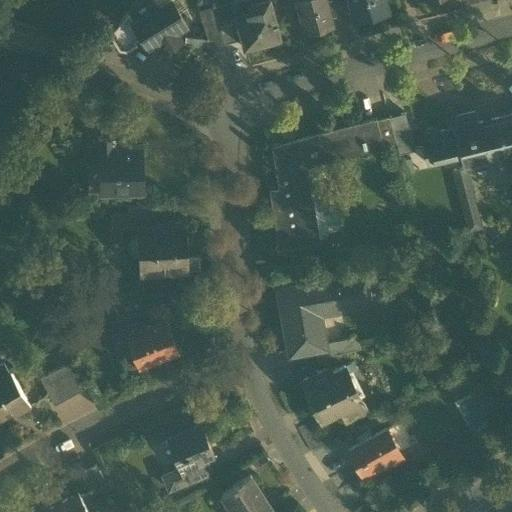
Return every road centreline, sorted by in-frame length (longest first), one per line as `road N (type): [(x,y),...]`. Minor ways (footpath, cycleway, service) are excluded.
road 1 (residential): [(229,111),(511,29)]
road 2 (residential): [(0,481),(206,380),(254,369)]
road 3 (residential): [(229,111),(254,369)]
road 4 (residential): [(254,369),(291,455),(333,511)]
road 5 (residential): [(79,59),(229,111)]
